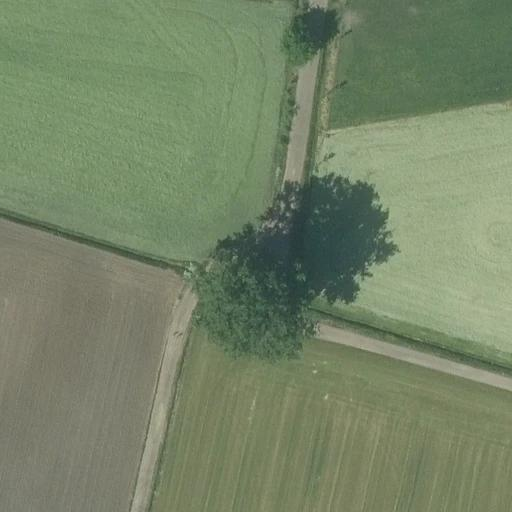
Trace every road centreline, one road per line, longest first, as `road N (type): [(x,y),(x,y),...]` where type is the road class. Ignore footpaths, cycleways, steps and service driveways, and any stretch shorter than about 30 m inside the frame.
road 1 (track): [(138,511),(194,291),(284,227)]
road 2 (track): [(284,227),(319,0)]
